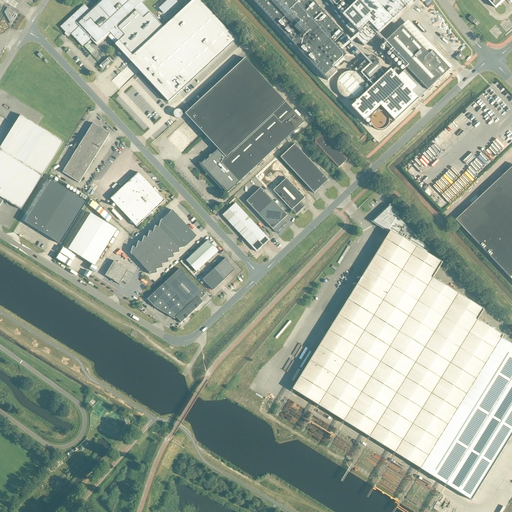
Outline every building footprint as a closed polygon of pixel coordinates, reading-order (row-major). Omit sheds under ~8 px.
[(84,5),(60,27),(65,32),(68,30),(71,34),(82,46),(90,39),(97,46),(108,36),(115,44),(115,45),(123,53),(127,58),(127,57),(127,56),(130,54),(132,56),(164,27),(150,12),(141,2),(143,0),(97,0),(99,2),(90,10),(84,5)] [(127,57),(127,58),(129,59),(168,102),(169,102),(181,90),(236,40),(199,0),(193,0),(164,27),(132,56),(130,54),(127,56),(127,57)] [(178,0),(169,0),(161,8),(167,14),(180,2),(178,0)] [(252,0),(324,76),(333,68),(346,55),(334,42),(343,34),(312,0),(252,0)] [(327,0),(335,8),(344,0),(327,0)] [(358,0),(342,15),(343,15),(346,18),(346,19),(350,22),(346,26),(364,46),(392,20),(413,0),(358,0)] [(488,0),(496,8),(504,0),(488,0)] [(8,8),(7,10),(6,11),(5,12),(11,24),(14,18),(15,19),(17,16),(13,13),(14,12),(8,8)] [(473,22),(476,25),(477,26),(479,23),(472,15),(468,19),(470,20),(471,21),(472,23),(473,22)] [(424,59),(397,31),(383,44),(401,63),(406,68),(402,73),(396,67),(393,70),(419,98),(427,90),(450,69),(432,51),(424,59)] [(88,43),(84,46),(91,54),(95,50),(89,44),(88,43)] [(460,58),(464,55),(461,52),(455,57),(458,61),(460,58)] [(358,67),(369,79),(381,68),(370,56),(358,67)] [(108,57),(99,66),(102,69),(111,61),(108,58),(108,57)] [(204,170),(205,169),(228,194),(228,193),(235,186),(235,187),(237,185),(237,184),(239,182),(304,122),(245,58),(185,114),(218,149),(212,155),(211,154),(208,156),(209,157),(206,161),(205,160),(200,165),(204,170)] [(125,83),(128,80),(126,77),(128,75),(125,72),(128,69),(126,68),(113,80),(116,84),(121,79),(125,83)] [(395,121),(419,98),(393,70),(391,68),(351,106),(364,120),(380,105),(395,121)] [(361,94),(362,92),(363,90),(364,87),(364,84),(364,82),(363,79),(362,77),(360,75),(358,73),(355,72),(352,71),(350,71),(347,72),(345,73),(342,74),(340,76),(339,78),(338,80),(337,83),(337,86),(337,88),(338,91),(340,93),(341,95),(343,97),(346,98),(349,99),(351,99),(354,98),(356,97),(359,96),(361,94)] [(186,104),(180,108),(184,113),(190,108),(186,104)] [(0,205),(4,199),(21,210),(63,142),(21,115),(0,148),(0,205)] [(97,135),(101,128),(93,123),(89,129),(97,135)] [(97,135),(106,140),(110,134),(101,128),(97,135)] [(97,135),(89,129),(85,135),(94,141),(97,135)] [(314,142),(339,168),(347,159),(323,134),(314,142)] [(94,141),(85,135),(82,142),(90,147),(94,141)] [(94,141),(102,146),(106,140),(97,135),(94,141)] [(90,147),(98,152),(102,146),(94,141),(90,147)] [(90,147),(82,142),(78,148),(86,153),(90,147)] [(328,180),(295,144),(280,157),(314,193),(328,180)] [(86,153),(94,158),(98,152),(90,147),(86,153)] [(86,153),(78,148),(74,154),(82,159),(86,153)] [(82,159),(91,164),(94,158),(86,153),(82,159)] [(82,159),(74,154),(70,160),(78,165),(82,159)] [(78,165),(87,170),(91,164),(82,159),(78,165)] [(78,165),(70,160),(66,166),(75,171),(78,165)] [(75,171),(83,176),(87,170),(78,165),(75,171)] [(62,172),(71,177),(75,171),(66,166),(62,172)] [(511,279),(511,166),(455,220),(511,279)] [(75,171),(71,177),(79,183),(83,176),(75,171)] [(139,172),(110,199),(137,227),(165,201),(139,172)] [(300,202),(305,198),(286,178),(273,191),(296,215),(305,206),(300,202)] [(86,202),(51,180),(25,222),(60,244),(86,202)] [(246,201),(258,214),(273,201),(261,187),(246,201)] [(90,207),(96,210),(100,204),(94,201),(90,207)] [(258,214),(273,229),(276,233),(285,225),(284,224),(285,224),(285,222),(284,222),(285,221),(283,219),(287,215),(273,201),(258,214)] [(222,215),(233,226),(246,214),(236,203),(222,215)] [(388,231),(388,229),(390,231),(387,237),(365,271),(330,328),(292,389),(420,469),(472,500),(511,434),(511,344),(501,338),(503,335),(477,320),(484,309),(433,278),(442,262),(426,252),(428,249),(430,251),(397,216),(398,214),(390,206),(389,207),(373,222),(388,231)] [(197,236),(172,210),(161,221),(159,227),(155,226),(153,232),(150,231),(148,237),(144,236),(142,243),(138,242),(136,248),(133,247),(131,253),(151,274),(157,273),(156,269),(163,268),(162,264),(168,263),(168,259),(174,257),(173,254),(180,252),(179,248),(185,247),(197,236)] [(68,249),(94,266),(117,230),(91,213),(68,249)] [(233,226),(243,237),(256,225),(246,214),(233,226)] [(269,239),(256,225),(243,237),(256,252),(269,239)] [(208,240),(186,261),(196,271),(219,251),(209,241),(208,240)] [(342,256),(343,257),(344,257),(350,247),(348,246),(342,256)] [(226,258),(213,269),(224,280),(235,270),(227,262),(228,261),(226,258)] [(129,270),(114,261),(105,275),(120,284),(129,270)] [(167,281),(194,310),(203,302),(200,299),(205,295),(180,268),(167,281)] [(224,280),(213,269),(202,280),(213,290),(221,282),(224,280)] [(194,310),(167,281),(147,299),(154,307),(174,319),(176,317),(181,323),(194,310)] [(411,491),(432,501),(435,496),(414,486),(411,491)]
